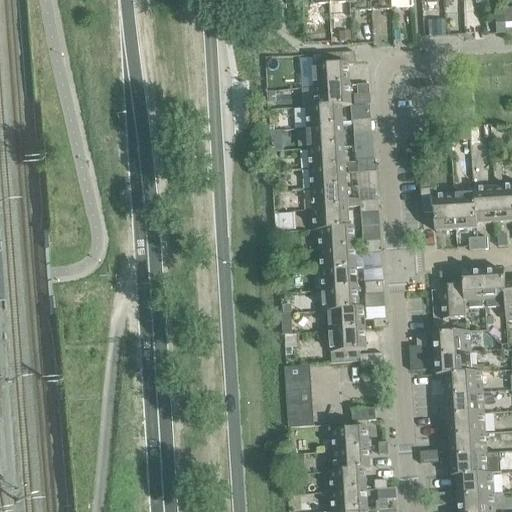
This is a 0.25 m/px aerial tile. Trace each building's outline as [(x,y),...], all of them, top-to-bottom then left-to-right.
[(349,0),(350,3),(358,3),(358,12),(371,11),(370,2),(370,0),(349,0)] [(390,0),(370,0),(370,2),(378,2),(379,11),(391,10),(391,1),(390,0)] [(411,0),(390,0),(391,1),(399,0),(400,10),(412,9),(411,0)] [(505,24),(504,12),(494,13),(495,24),(505,24)] [(444,21),(428,22),(429,37),(445,37),(444,21)] [(505,24),(495,24),(496,35),(503,34),(506,34),(505,24)] [(312,56),(314,89),(349,87),(348,66),(355,66),(355,54),(312,56)] [(369,95),(369,86),(356,86),(357,95),(369,95)] [(314,89),(315,109),(341,108),(351,108),(349,87),(314,89)] [(305,109),(307,130),(342,128),(341,108),(315,109),(305,109)] [(362,133),(361,121),(353,122),(353,133),(362,133)] [(371,121),(361,121),(362,133),(372,132),(371,121)] [(307,130),(308,150),(344,148),(342,128),(307,130)] [(449,134),(450,145),(470,144),(469,133),(449,134)] [(407,171),(422,170),(420,145),(406,146),(407,171)] [(308,150),(309,171),(345,169),(344,148),(308,150)] [(367,173),(366,161),(357,162),(358,174),(367,173)] [(375,161),(366,161),(367,173),(376,173),(375,161)] [(309,171),(310,191),(346,189),(345,169),(309,171)] [(511,187),(494,189),(496,224),(511,223),(511,187)] [(310,191),(312,211),(347,209),(346,189),(310,191)] [(455,232),(453,196),(433,197),(432,189),(420,190),(421,214),(433,213),(435,233),(455,232)] [(472,190),(473,195),(476,226),(476,225),(496,224),(494,189),(472,190)] [(473,195),(453,196),(455,232),(477,230),(476,225),(476,226),(473,195)] [(378,201),(368,202),(369,214),(378,213),(378,201)] [(369,214),(368,202),(359,202),(360,215),(369,214)] [(313,232),(318,232),(318,231),(348,230),(348,229),(347,209),(312,211),(313,232)] [(294,214),(275,215),(276,233),(295,232),(294,214)] [(318,232),(319,252),(355,250),(353,229),(348,229),(348,230),(318,231),(318,232)] [(497,236),(498,248),(507,248),(506,235),(497,236)] [(478,251),(477,239),(468,240),(469,252),(478,251)] [(486,239),(477,239),(478,251),(487,251),(486,239)] [(380,242),(371,243),(372,255),(381,254),(380,242)] [(372,255),(371,243),(362,243),(363,255),(372,255)] [(319,252),(320,272),(356,270),(355,250),(319,252)] [(320,272),(322,293),(357,290),(356,270),(320,272)] [(485,309),(505,308),(504,287),(505,287),(504,273),(483,274),(485,309)] [(465,310),(485,309),(483,274),(462,275),(462,286),(464,286),(465,310)] [(374,295),(373,283),(364,284),(365,296),(374,295)] [(383,283),(373,283),(374,295),(384,295),(383,283)] [(466,319),(465,310),(464,286),(462,286),(440,287),(442,320),(466,319)] [(323,314),(328,313),(358,311),(358,310),(357,290),(322,293),(323,314)] [(328,313),(329,333),(364,331),(363,310),(358,310),(358,311),(328,313)] [(373,330),(386,330),(385,320),(373,321),(373,330)] [(442,320),(433,320),(434,331),(443,330),(442,320)] [(291,326),(281,326),(281,336),(283,336),(291,336),(291,326)] [(364,331),(329,333),(331,365),(360,363),(360,369),(384,368),(383,355),(359,357),(359,352),(366,352),(364,331)] [(433,335),(434,356),(470,354),(469,333),(433,335)] [(291,336),(283,336),(283,349),(285,349),(292,349),(296,349),(296,336),(291,336)] [(416,336),(416,348),(421,348),(426,348),(425,336),(416,336)] [(409,348),(409,360),(422,359),(421,348),(416,348),(409,348)] [(435,377),(445,377),(445,376),(471,374),(471,373),(470,354),(434,356),(435,377)] [(422,359),(409,360),(410,373),(422,372),(422,359)] [(284,369),(285,382),(311,380),(310,368),(284,369)] [(445,376),(445,377),(447,396),(482,394),(481,373),(471,373),(471,374),(445,376)] [(285,382),(285,394),(312,392),(311,380),(285,382)] [(285,394),(286,405),(312,404),(312,392),(285,394)] [(447,396),(448,417),(483,415),(482,394),(447,396)] [(286,405),(287,417),(313,415),(312,404),(286,405)] [(351,411),(351,424),(375,422),(375,410),(351,411)] [(313,415),(287,417),(288,429),(314,428),(313,415)] [(448,417),(449,437),(484,435),(483,415),(448,417)] [(331,432),(332,453),(368,451),(367,430),(331,432)] [(449,437),(450,458),(486,456),(484,435),(449,437)] [(377,444),(378,456),(388,455),(387,444),(377,444)] [(332,453),(334,473),(365,472),(369,472),(368,451),(332,453)] [(438,452),(429,453),(429,465),(439,464),(438,452)] [(429,465),(429,453),(420,453),(420,466),(429,465)] [(451,479),(456,478),(456,477),(487,475),(486,456),(450,458),(451,479)] [(329,473),(330,494),(366,492),(365,472),(334,473),(329,473)] [(456,478),(458,498),(493,496),(492,474),(487,475),(456,477),(456,478)] [(373,482),(374,491),(386,491),(386,481),(373,482)] [(330,494),(331,511),(367,511),(366,492),(330,494)] [(451,494),(442,495),(443,507),(452,506),(451,494)] [(443,507),(442,495),(433,495),(434,507),(443,507)] [(458,498),(458,511),(493,511),(493,496),(458,498)] [(375,502),(375,511),(388,511),(387,501),(375,502)]
